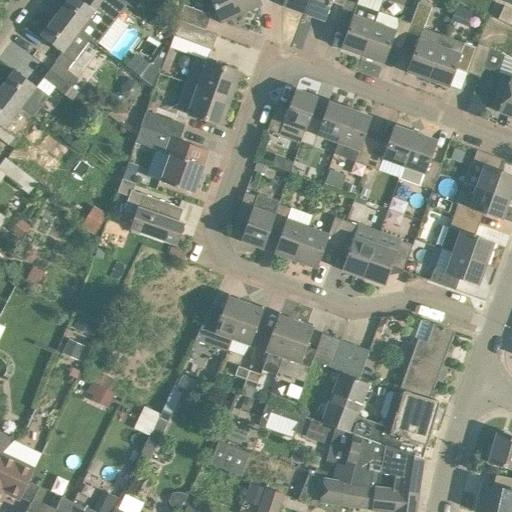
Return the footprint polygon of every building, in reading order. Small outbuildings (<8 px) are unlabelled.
[(96,47),(126,5),(119,0),(84,0),(83,3),(78,0),(67,0),(56,16),(89,41),(89,42),(96,47)] [(209,0),(220,25),(241,15),(233,0),(209,0)] [(233,0),(241,15),(261,6),(258,0),(233,0)] [(307,0),(283,0),(281,7),(302,15),(307,0)] [(344,1),(344,0),(307,0),(302,15),(324,22),(330,3),(342,7),(344,1)] [(361,57),(378,13),(344,1),(342,7),(335,26),(347,31),(340,50),(361,57)] [(205,32),(211,16),(183,6),(178,22),(205,32)] [(471,12),(456,7),(451,22),(466,27),(471,12)] [(511,11),(503,7),(497,20),(511,27),(511,11)] [(410,25),(398,20),(378,13),(361,57),(382,65),(389,46),(401,50),(410,25)] [(89,41),(56,16),(39,37),(61,53),(54,62),(55,63),(48,71),(71,87),(77,79),(67,71),(89,42),(89,41)] [(211,51),(216,36),(205,32),(178,22),(172,37),(211,51)] [(427,81),(443,37),(410,25),(401,50),(413,54),(406,73),(427,81)] [(192,44),(172,37),(169,46),(169,47),(195,57),(207,61),(211,51),(192,44)] [(467,74),(476,49),(443,37),(427,81),(448,89),(455,70),(467,74)] [(477,44),(476,49),(467,74),(478,78),(482,68),(489,48),(477,44)] [(498,73),(504,56),(489,48),(482,68),(498,73)] [(160,69),(165,54),(160,51),(151,65),(150,64),(139,77),(153,87),(159,68),(160,69)] [(229,100),(238,73),(207,62),(197,88),(229,100)] [(0,93),(32,118),(48,97),(14,71),(0,88),(0,93)] [(71,87),(48,71),(42,79),(64,96),(71,87)] [(511,116),(511,75),(511,78),(498,112),(511,116)] [(219,126),(229,100),(197,88),(188,115),(219,126)] [(300,143),(310,117),(317,98),(295,90),(288,109),(276,105),(267,131),(300,143)] [(0,139),(8,146),(30,117),(32,118),(0,93),(0,139)] [(473,93),(466,113),(480,118),(487,98),(473,93)] [(337,144),(349,110),(328,103),(321,121),(310,117),(300,143),(312,147),(316,136),(337,144)] [(366,166),(375,141),(364,137),(371,118),(349,110),(337,144),(333,155),(366,166)] [(169,138),(179,142),(184,126),(145,112),(140,127),(169,138)] [(403,167),(415,134),(394,126),(387,145),(375,141),(366,166),(378,171),(382,160),(402,167),(403,167)] [(432,190),(441,164),(429,160),(436,141),(415,134),(403,167),(402,167),(398,178),(432,190)] [(209,152),(179,142),(169,138),(163,153),(168,155),(159,182),(195,195),(205,167),(204,167),(209,152)] [(511,191),(511,176),(498,172),(502,160),(476,151),(464,184),(475,188),(509,200),(511,191)] [(292,162),(275,156),(271,166),(289,172),(292,162)] [(0,169),(6,174),(5,176),(18,186),(17,187),(28,196),(37,183),(27,175),(5,158),(0,164),(0,169)] [(138,166),(127,162),(122,178),(132,182),(138,166)] [(133,191),(135,184),(122,180),(117,193),(128,197),(123,211),(134,214),(129,230),(176,247),(184,224),(178,222),(183,210),(133,191)] [(355,186),(349,184),(346,191),(352,193),(355,186)] [(509,200),(475,188),(464,184),(453,216),(478,226),(482,214),(501,221),(509,200)] [(370,191),(363,188),(360,194),(367,197),(370,191)] [(269,231),(278,205),(245,193),(235,219),(247,223),(240,242),(262,250),(269,231)] [(286,221),(290,209),(278,205),(269,231),(280,235),(273,254),(295,262),(307,228),(286,221)] [(106,215),(93,206),(80,227),(93,235),(106,215)] [(485,265),(493,244),(474,237),(478,226),(453,216),(441,249),(452,253),(485,265)] [(337,248),(346,222),(334,218),(328,236),(307,228),(295,262),(316,269),(325,244),(337,248)] [(15,225),(25,232),(29,226),(19,219),(15,225)] [(362,278),(379,234),(346,222),(337,248),(348,252),(341,271),(362,278)] [(20,238),(25,232),(15,225),(10,231),(20,238)] [(402,271),(412,246),(379,234),(362,278),(384,286),(390,267),(402,271)] [(478,286),(485,265),(452,253),(444,274),(433,270),(429,282),(455,291),(459,279),(478,286)] [(44,272),(32,266),(25,280),(36,286),(44,272)] [(227,353),(231,341),(233,342),(246,304),(227,297),(223,309),(211,305),(194,342),(227,353)] [(249,347),(257,327),(263,310),(246,304),(233,342),(249,347)] [(97,323),(78,314),(73,327),(92,336),(97,323)] [(278,374),(296,322),(278,316),(264,353),(267,354),(262,369),(276,374),(276,373),(278,374)] [(306,348),(307,345),(313,328),(296,322),(278,374),(304,383),(309,367),(312,359),(315,351),(306,348)] [(429,400),(454,332),(433,324),(426,343),(417,340),(399,392),(402,393),(402,392),(429,400)] [(331,368),(340,341),(322,334),(315,351),(312,359),(312,361),(331,368)] [(68,341),(62,354),(76,360),(82,347),(68,341)] [(347,373),(356,346),(340,341),(331,368),(347,373)] [(359,378),(369,351),(356,346),(347,373),(359,378)] [(248,371),(239,368),(238,368),(235,376),(245,380),(248,371)] [(110,390),(114,381),(89,369),(84,378),(110,390)] [(256,383),(260,376),(248,371),(245,380),(256,383)] [(439,403),(429,400),(402,392),(402,393),(402,395),(396,413),(395,412),(390,429),(383,426),(354,416),(366,384),(341,375),(329,407),(323,424),(334,428),(351,434),(351,435),(422,461),(422,459),(439,403)] [(115,394),(90,382),(85,393),(92,396),(90,400),(108,409),(115,394)] [(396,413),(402,395),(390,391),(385,394),(379,414),(382,419),(385,419),(383,426),(390,429),(395,412),(396,413)] [(297,403),(284,399),(281,408),(293,412),(297,403)] [(293,413),(281,409),(267,404),(265,403),(258,426),(264,428),(292,437),(294,432),(299,433),(305,417),(293,413)] [(232,416),(224,438),(233,441),(234,439),(247,444),(255,424),(232,416)] [(154,423),(149,435),(138,457),(147,462),(163,427),(156,424),(154,423)] [(422,461),(351,435),(351,434),(334,428),(325,461),(336,464),(331,480),(331,481),(378,488),(380,474),(398,477),(396,492),(417,496),(422,461)] [(511,439),(496,434),(487,463),(511,469),(511,439)] [(249,454),(218,441),(209,464),(241,476),(249,454)] [(0,498),(4,491),(20,499),(33,471),(34,469),(1,454),(0,456),(0,498)] [(68,511),(73,503),(60,498),(55,510),(33,500),(38,488),(40,488),(53,461),(40,455),(34,469),(33,471),(20,499),(29,504),(25,511),(68,511)] [(414,511),(417,496),(396,492),(378,489),(378,488),(331,481),(331,480),(324,479),(308,473),(298,501),(326,511),(349,511),(350,506),(391,511),(414,511)] [(511,511),(511,479),(495,476),(493,488),(481,485),(475,511),(511,511)] [(259,507),(265,489),(250,484),(244,502),(259,507)] [(257,511),(277,511),(283,495),(265,489),(259,507),(257,511)] [(83,511),(84,509),(73,503),(68,511),(83,511)]
